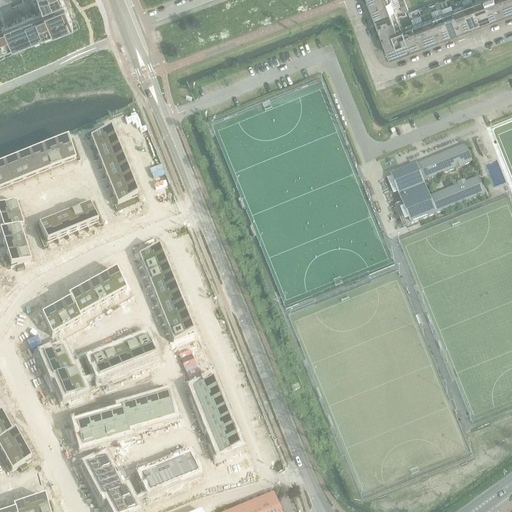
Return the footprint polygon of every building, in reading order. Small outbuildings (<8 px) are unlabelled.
[(0,0),(0,49),(71,21),(62,0),(0,0)] [(394,7),(391,0),(385,0),(370,6),(374,16),(398,7),(398,6),(394,7)] [(481,22),(472,0),(462,0),(461,1),(462,2),(471,26),(481,22)] [(491,18),(484,0),(477,0),(474,1),(473,0),(472,0),(481,22),(491,18)] [(501,14),(495,0),(484,0),(491,18),(501,14)] [(511,10),(507,0),(495,0),(501,14),(511,10)] [(471,26),(462,2),(461,2),(462,6),(454,9),(452,5),(452,6),(461,30),(471,26)] [(461,30),(452,6),(451,6),(452,10),(444,13),(442,9),(451,33),(461,30)] [(398,17),(395,9),(398,7),(374,16),(378,26),(379,26),(398,18),(402,17),(402,16),(398,17)] [(451,33),(442,9),(441,10),(442,13),(433,17),(432,13),(431,13),(441,37),(451,33)] [(441,37),(431,13),(431,11),(420,15),(421,15),(431,41),(441,37)] [(431,41),(421,15),(410,19),(411,21),(420,45),(431,41)] [(420,45),(411,21),(410,21),(412,25),(403,28),(403,27),(402,28),(399,19),(402,17),(398,18),(379,26),(383,36),(382,36),(390,57),(410,49),(420,45)] [(91,139),(94,148),(113,141),(109,131),(105,133),(100,135),(96,137),(91,139)] [(65,136),(52,142),(62,167),(75,161),(73,156),(72,152),(70,147),(68,143),(65,136)] [(113,141),(94,148),(98,158),(117,150),(113,141)] [(39,147),(41,152),(50,172),(62,167),(52,142),(39,147)] [(429,197),(423,183),(423,182),(472,162),(465,146),(427,161),(391,175),(403,203),(394,207),(403,228),(485,195),(478,178),(435,195),(429,198),(429,197)] [(117,150),(98,158),(102,167),(121,160),(117,150)] [(41,152),(28,157),(37,178),(50,172),(41,152)] [(28,157),(15,163),(23,183),(37,178),(28,157)] [(121,160),(102,167),(106,177),(125,169),(121,160)] [(15,163),(3,167),(10,187),(23,183),(15,163)] [(3,167),(0,168),(0,192),(10,187),(3,167)] [(125,169),(106,177),(110,186),(129,179),(125,169)] [(129,179),(110,186),(114,196),(132,188),(129,179)] [(132,188),(114,196),(117,205),(118,205),(123,203),(127,201),(132,199),(136,198),(132,188)] [(16,204),(0,208),(0,222),(19,216),(16,204)] [(90,205),(79,209),(87,229),(97,224),(97,223),(95,219),(93,214),(91,210),(90,205)] [(79,209),(69,213),(77,233),(87,229),(79,209)] [(69,213),(59,217),(67,237),(77,233),(69,213)] [(19,216),(0,222),(0,225),(2,233),(0,234),(23,227),(19,216)] [(59,217),(49,222),(59,246),(69,242),(67,237),(59,217)] [(49,222),(38,226),(40,230),(42,235),(44,239),(46,244),(46,245),(48,249),(48,250),(59,246),(49,222)] [(23,227),(0,234),(0,237),(3,246),(23,240),(20,230),(20,229),(23,228),(23,227)] [(23,240),(3,246),(6,258),(27,251),(23,240)] [(6,258),(4,258),(8,270),(15,268),(17,273),(24,270),(23,266),(31,263),(27,251),(6,258)] [(141,261),(144,271),(163,263),(160,254),(155,255),(150,257),(146,259),(141,261)] [(163,263),(144,271),(148,280),(167,272),(163,263)] [(167,272),(148,280),(152,290),(171,282),(167,272)] [(116,273),(106,279),(116,297),(126,292),(124,288),(121,283),(119,279),(117,275),(116,273)] [(97,284),(96,284),(107,303),(116,297),(106,279),(97,284)] [(96,281),(85,287),(87,289),(97,308),(107,303),(96,284),(97,284),(96,281)] [(171,282),(152,290),(156,299),(175,291),(171,282)] [(87,289),(78,294),(88,313),(97,308),(87,289)] [(175,291),(156,299),(160,309),(179,301),(175,291)] [(78,294),(68,300),(70,303),(80,322),(81,321),(79,318),(88,313),(78,294)] [(179,301),(160,309),(164,318),(183,310),(179,301)] [(70,303),(60,308),(71,327),(80,322),(70,303)] [(60,308),(51,313),(61,332),(71,327),(60,308)] [(183,310),(164,318),(167,327),(186,320),(183,310)] [(44,323),(39,326),(43,333),(48,330),(52,338),(61,332),(51,313),(41,319),(44,323)] [(186,320),(167,327),(171,337),(190,329),(186,320)] [(190,329),(171,337),(175,346),(176,346),(180,344),(185,342),(189,341),(194,339),(190,329)] [(147,339),(135,343),(144,365),(156,361),(154,357),(152,352),(150,348),(148,343),(147,339)] [(135,343),(124,348),(133,370),(144,365),(135,343)] [(124,348),(113,352),(121,372),(120,372),(121,375),(133,370),(124,348)] [(47,356),(42,358),(47,370),(67,361),(62,350),(55,353),(53,349),(45,352),(47,356)] [(113,352),(101,357),(110,377),(120,372),(121,372),(113,352)] [(101,357),(90,361),(91,364),(93,369),(95,375),(98,381),(99,384),(111,379),(110,377),(101,357)] [(67,361),(47,370),(51,380),(52,381),(72,372),(67,361)] [(72,372),(52,381),(55,380),(60,390),(80,382),(75,371),(72,372)] [(192,388),(195,398),(214,390),(210,381),(206,383),(201,385),(197,386),(192,388)] [(60,390),(58,391),(62,403),(63,403),(70,400),(71,404),(79,401),(77,397),(85,393),(80,382),(60,390)] [(214,390),(195,398),(199,407),(218,400),(214,390)] [(166,394),(154,397),(162,423),(174,419),(172,414),(171,409),(170,405),(168,400),(167,395),(166,394)] [(154,397),(143,400),(144,405),(150,426),(162,423),(154,397)] [(218,400),(199,407),(203,417),(222,409),(218,400)] [(144,405),(133,408),(139,429),(150,426),(144,405)] [(133,408),(121,412),(128,436),(129,436),(128,432),(139,429),(133,408)] [(222,409),(203,417),(207,426),(226,419),(222,409)] [(122,416),(111,419),(117,439),(128,436),(121,412),(122,416)] [(98,417),(86,420),(87,423),(94,446),(105,443),(98,420),(98,417)] [(110,417),(98,420),(105,443),(117,439),(111,419),(110,417)] [(226,419),(207,426),(211,436),(230,428),(226,419)] [(77,434),(72,435),(75,443),(79,442),(82,450),(94,446),(87,423),(75,427),(76,429),(77,434)] [(6,426),(0,429),(0,441),(14,434),(14,433),(11,435),(6,426)] [(230,428),(211,436),(215,445),(233,438),(230,428)] [(14,434),(0,441),(0,452),(1,454),(20,443),(14,434)] [(233,438),(215,445),(218,455),(219,454),(224,453),(228,451),(233,449),(237,447),(233,438)] [(20,443),(1,454),(6,463),(25,453),(20,443)] [(25,453),(6,463),(11,473),(19,469),(21,473),(28,470),(25,465),(30,463),(25,453)] [(189,458),(179,462),(187,482),(197,478),(197,476),(195,471),(193,467),(191,462),(189,458)] [(86,469),(84,470),(90,482),(92,481),(92,480),(111,470),(105,459),(98,463),(96,459),(88,462),(91,467),(86,469)] [(179,462),(170,465),(178,486),(178,485),(187,482),(179,462)] [(170,465),(160,469),(168,489),(168,490),(169,492),(179,487),(178,485),(178,486),(170,465)] [(160,469),(151,473),(159,493),(168,490),(168,489),(160,469)] [(111,470),(92,480),(92,481),(97,490),(97,491),(116,481),(111,470)] [(141,477),(143,482),(145,486),(146,491),(148,495),(149,497),(159,493),(151,473),(141,477)] [(97,490),(95,491),(101,503),(106,500),(125,490),(125,489),(121,491),(116,481),(97,491),(97,490)] [(125,490),(106,500),(112,510),(131,500),(125,490)] [(279,511),(273,495),(230,511),(279,511)] [(34,500),(33,500),(37,511),(48,511),(53,510),(50,503),(46,504),(44,499),(35,502),(34,500)] [(25,502),(22,503),(23,506),(25,511),(37,511),(33,500),(25,503),(25,502)] [(131,500),(112,510),(112,511),(135,511),(137,511),(131,500)]
